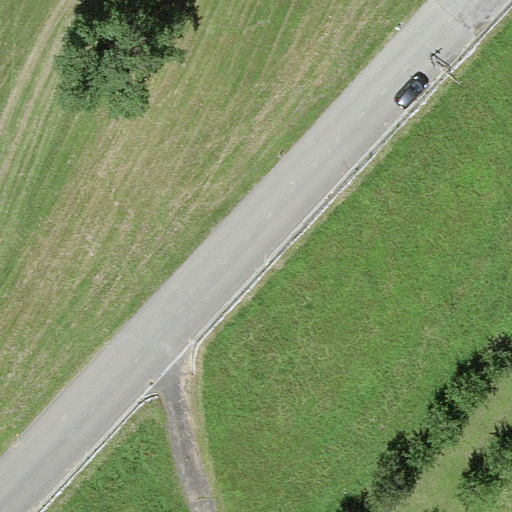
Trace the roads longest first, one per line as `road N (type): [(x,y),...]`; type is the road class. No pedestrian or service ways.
road 1 (tertiary): [(0,510),(474,0)]
road 2 (track): [(200,511),(170,328)]
